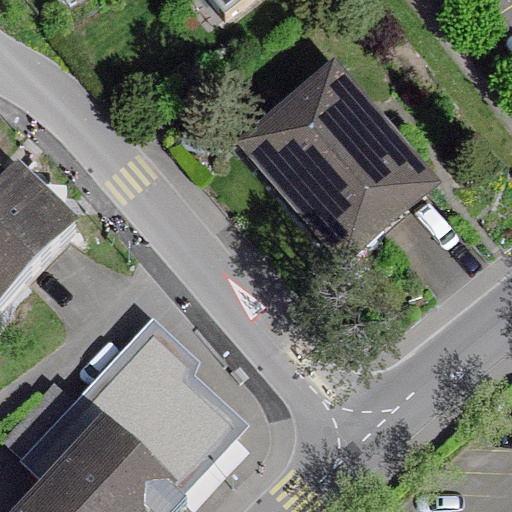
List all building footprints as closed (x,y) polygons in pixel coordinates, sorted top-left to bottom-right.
[(200,0),(220,25),(252,0),(200,0)] [(424,195),(329,85),(245,157),(330,256),(365,227),(375,238),(424,195)] [(0,306),(40,266),(66,240),(9,184),(0,193),(0,306)] [(225,436),(227,434),(176,385),(179,374),(180,375),(183,373),(154,345),(152,347),(148,343),(25,475),(46,495),(30,511),(156,511),(167,500),(210,456),(206,452),(222,435),(226,439),(227,437),(225,436)] [(180,511),(167,500),(156,511),(180,511)]
